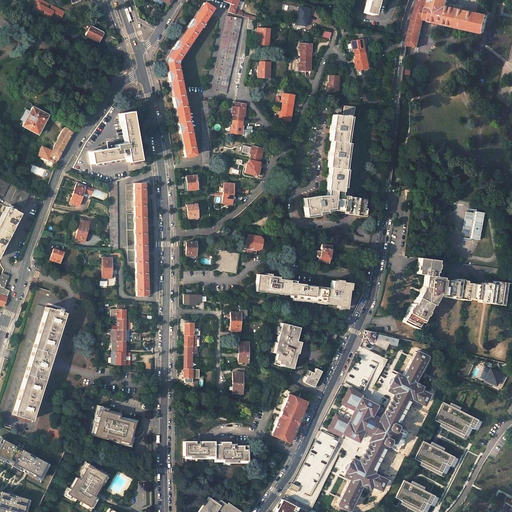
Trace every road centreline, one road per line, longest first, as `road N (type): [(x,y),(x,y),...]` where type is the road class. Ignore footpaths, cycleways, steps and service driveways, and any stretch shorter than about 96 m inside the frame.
road 1 (unclassified): [(261,511),(289,473),(369,298),(402,43)]
road 2 (residential): [(402,43),(384,51),(379,93),(369,99),(335,49),(325,49),(295,125),(252,194),(208,232),(166,233)]
road 3 (unclassified): [(166,233),(164,511)]
road 4 (unclassified): [(119,83),(63,157),(7,319)]
road 5 (unclassified): [(143,72),(166,233)]
